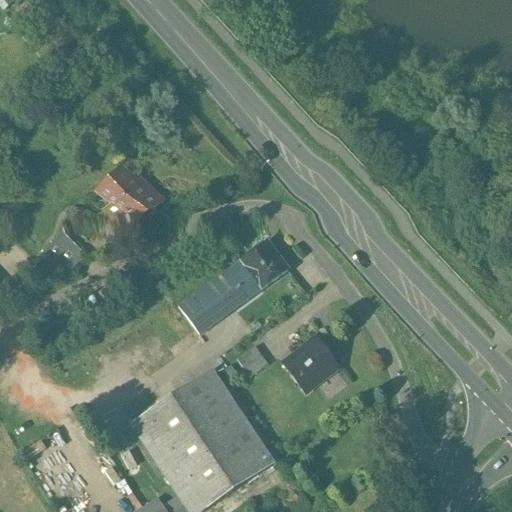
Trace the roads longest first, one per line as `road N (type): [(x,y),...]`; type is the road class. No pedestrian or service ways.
road 1 (unclassified): [(0,311),(214,211),(276,205),(298,220),(367,306),(424,444),(463,481)]
road 2 (primary): [(511,392),(154,0)]
